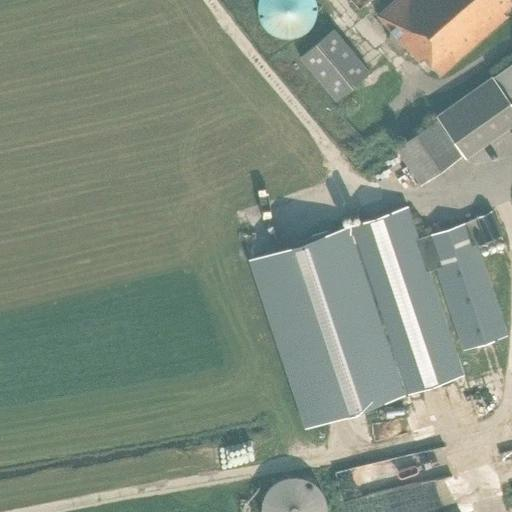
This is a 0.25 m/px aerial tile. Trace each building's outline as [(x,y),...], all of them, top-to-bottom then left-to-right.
[(317,13),(317,10),(317,7),(316,4),(316,2),(314,0),(258,0),(258,2),(258,5),(257,7),(257,10),(257,13),(258,16),(259,19),(259,21),(261,24),(262,27),(264,29),(266,31),(269,34),(271,35),(274,37),(276,38),(279,39),(282,39),(286,40),(290,40),(293,39),(296,38),(298,38),(300,37),(303,35),(305,34),(308,31),(310,29),(312,27),(313,24),(315,21),(316,18),(316,15),(317,13)] [(511,0),(396,0),(378,16),(394,34),(388,40),(401,53),(406,48),(420,63),(424,60),(439,77),(506,18),(502,13),(511,4),(511,0)] [(370,74),(333,30),(299,59),(336,103),(370,74)] [(511,122),(511,105),(508,101),(511,98),(511,63),(492,78),(492,77),(436,117),(464,157),(511,122)] [(395,149),(420,185),(461,157),(436,121),(395,149)] [(477,246),(502,235),(490,211),(419,238),(407,206),(250,259),(306,428),(464,376),(429,272),(435,270),(463,352),(506,336),(477,246)] [(326,511),(326,510),(326,506),(326,503),(325,500),(323,496),(322,493),(321,491),(319,489),(316,486),(314,484),(312,483),(310,481),(306,479),(303,479),(299,477),(294,477),(292,477),(289,477),(285,478),(282,479),(280,480),(277,481),(275,483),(272,485),(270,487),(267,490),(265,492),(264,495),(262,499),(261,502),(261,505),(260,508),(260,511),(326,511)]
